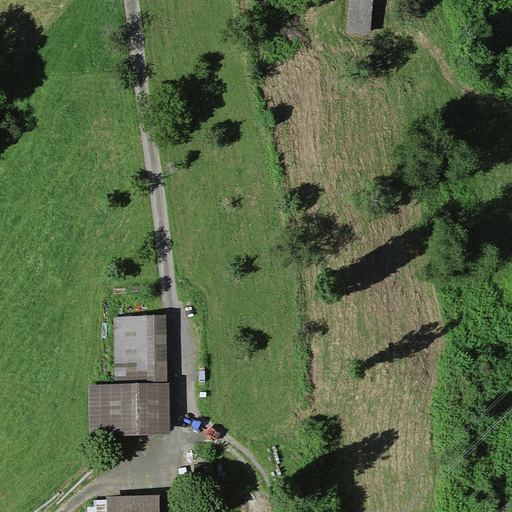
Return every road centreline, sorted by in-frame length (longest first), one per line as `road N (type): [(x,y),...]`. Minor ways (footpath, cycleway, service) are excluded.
road 1 (track): [(129,0),(186,457)]
road 2 (track): [(60,511),(85,487),(186,457)]
road 3 (track): [(183,412),(224,437),(266,480),(268,511)]
